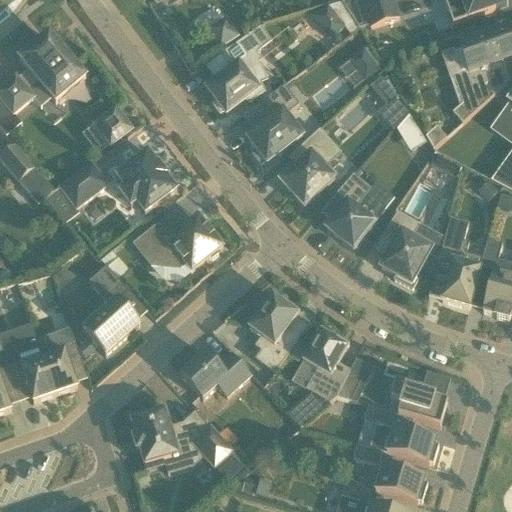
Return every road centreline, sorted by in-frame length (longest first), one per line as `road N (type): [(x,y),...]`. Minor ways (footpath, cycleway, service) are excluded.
road 1 (residential): [(288,257),(71,0)]
road 2 (residential): [(93,420),(288,257)]
road 3 (residential): [(503,367),(377,323),(288,257)]
road 4 (residential): [(93,420),(112,477),(14,511)]
road 5 (residential): [(455,511),(503,367)]
